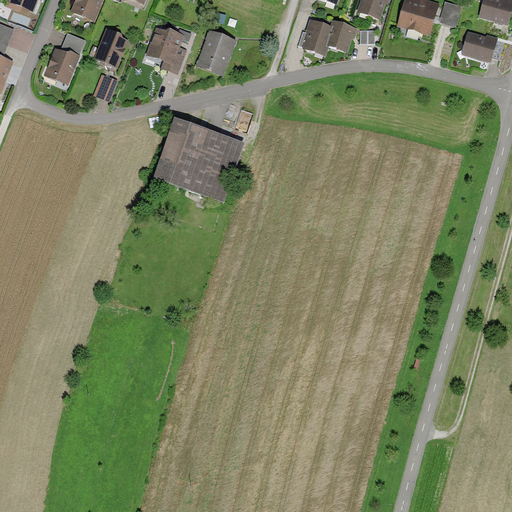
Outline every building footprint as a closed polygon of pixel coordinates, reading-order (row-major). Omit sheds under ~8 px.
[(7,0),(5,6),(21,12),(23,7),(34,11),(38,0),(7,0)] [(102,0),(76,0),(71,13),(95,22),(102,0)] [(389,0),(361,0),(358,12),(381,19),(385,6),(388,6),(389,0)] [(426,0),(404,0),(397,26),(430,35),(434,19),(439,4),(426,0)] [(511,0),(485,0),(480,18),(509,25),(511,13),(511,0)] [(445,2),(440,22),(456,27),(462,7),(445,2)] [(304,32),(299,46),(326,57),(330,47),(327,46),(333,27),(331,27),(311,20),(307,33),(304,32)] [(333,27),(327,46),(330,47),(334,49),(335,48),(347,52),(352,38),(355,38),(357,30),(333,22),(331,27),(333,27)] [(0,55),(4,57),(15,30),(0,24),(0,55)] [(157,26),(147,54),(164,60),(161,68),(179,75),(189,50),(180,47),(184,36),(157,26)] [(106,29),(94,59),(118,68),(130,39),(106,29)] [(18,31),(17,49),(33,50),(33,31),(18,31)] [(201,55),(197,66),(224,76),(236,41),(209,31),(201,55)] [(361,32),(361,45),(375,44),(374,31),(361,32)] [(469,32),(462,55),(490,63),(497,38),(488,35),(487,38),(469,32)] [(68,34),(61,51),(68,53),(71,52),(81,56),(86,41),(68,34)] [(55,48),(45,76),(68,86),(81,56),(71,52),(68,53),(61,51),(55,48)] [(0,93),(2,94),(14,61),(4,57),(0,55),(0,93)] [(102,76),(94,95),(110,102),(118,83),(102,76)] [(175,120),(155,176),(221,199),(241,143),(175,120)]
